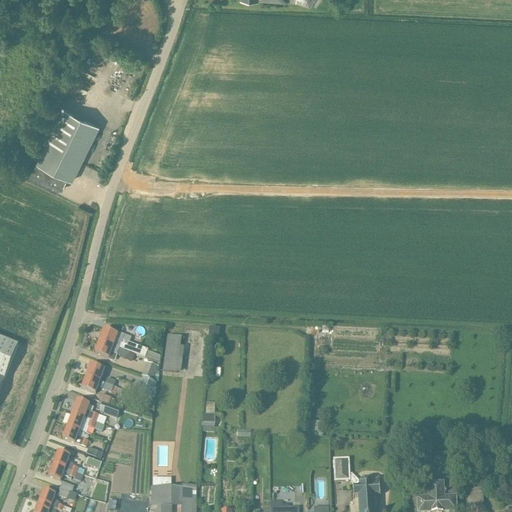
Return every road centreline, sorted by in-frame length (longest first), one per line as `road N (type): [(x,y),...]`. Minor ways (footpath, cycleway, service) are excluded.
road 1 (unclassified): [(85,283),(181,2)]
road 2 (residential): [(7,511),(67,355),(85,283)]
